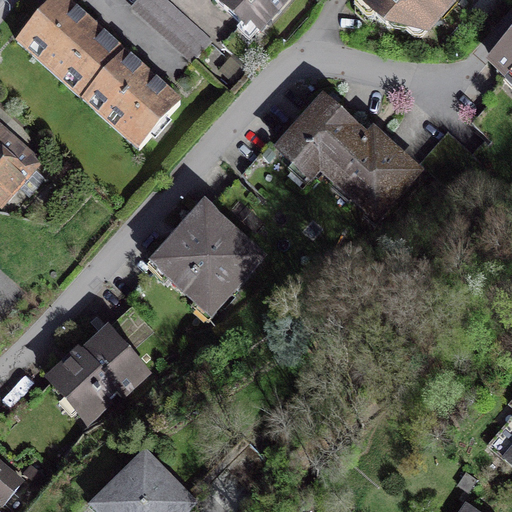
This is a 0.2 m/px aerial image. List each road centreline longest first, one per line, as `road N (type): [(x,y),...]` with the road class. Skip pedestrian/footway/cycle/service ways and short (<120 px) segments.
road 1 (residential): [(0,373),(301,59)]
road 2 (residential): [(301,59),(448,88),(511,20)]
